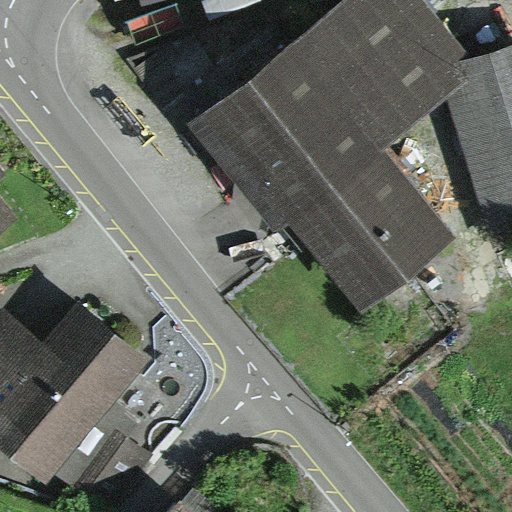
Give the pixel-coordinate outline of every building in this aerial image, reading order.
[(428,0),(337,0),(199,113),(361,312),(461,230),(389,142),(450,92),(473,74),(460,56),(471,52),(428,0)] [(450,92),(498,244),(511,239),(511,39),(460,56),(473,74),(450,92)] [(0,232),(20,216),(0,191),(0,174),(4,171),(0,165),(0,232)] [(47,343),(4,307),(0,311),(0,438),(45,475),(146,354),(82,301),(47,343)] [(215,511),(182,482),(155,511),(215,511)]
